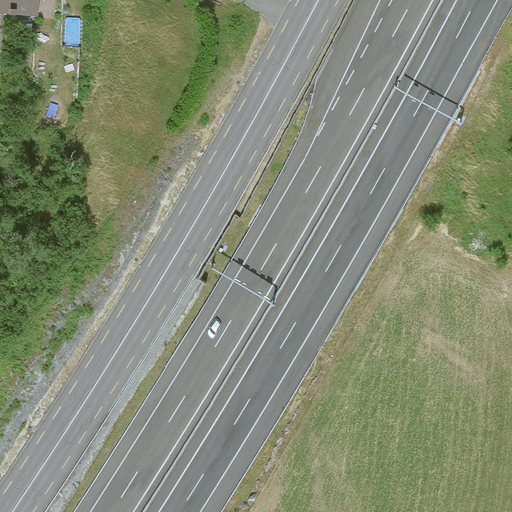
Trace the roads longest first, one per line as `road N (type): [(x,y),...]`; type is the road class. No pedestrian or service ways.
road 1 (primary): [(12,511),(158,284),(318,0)]
road 2 (motorway): [(410,0),(280,235),(109,511)]
road 3 (motorway): [(180,511),(334,259),(475,0)]
